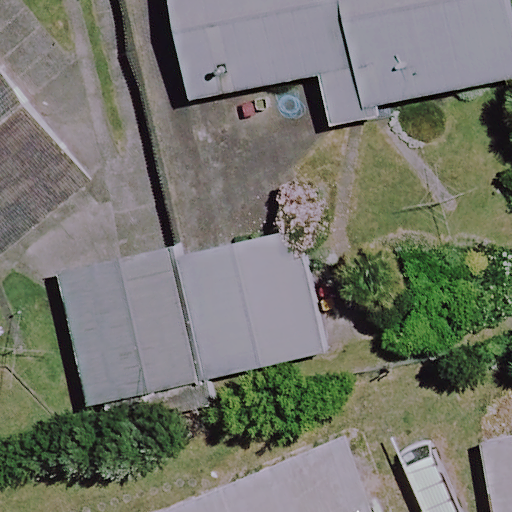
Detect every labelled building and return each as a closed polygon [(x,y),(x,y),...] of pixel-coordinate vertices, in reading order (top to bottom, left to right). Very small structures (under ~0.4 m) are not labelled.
[(511,82),(511,21),(508,0),(168,0),(187,102),(323,78),(333,134),(388,124),(384,105),(511,82)] [(0,262),(91,188),(0,76),(0,262)] [(322,355),(294,232),(67,283),(95,406),(322,355)] [(383,511),(353,438),(176,511),(383,511)] [(511,511),(511,439),(481,446),(495,511),(511,511)]
